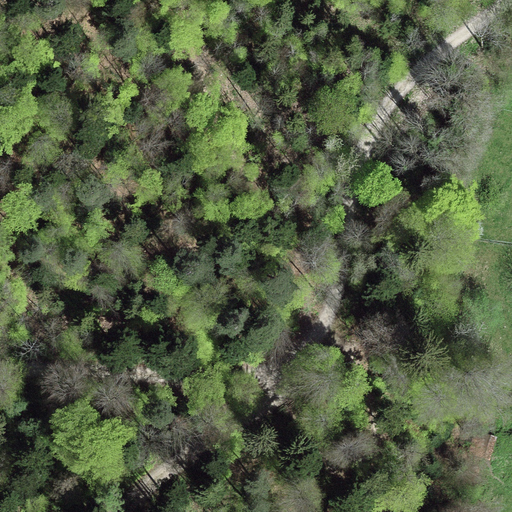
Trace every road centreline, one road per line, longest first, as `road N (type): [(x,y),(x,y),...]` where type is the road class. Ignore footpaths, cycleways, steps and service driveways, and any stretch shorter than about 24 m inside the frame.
road 1 (track): [(0,373),(242,372),(309,341),(336,308),(349,185),(365,134),(431,56),(500,0)]
road 2 (track): [(121,511),(274,394),(309,341)]
